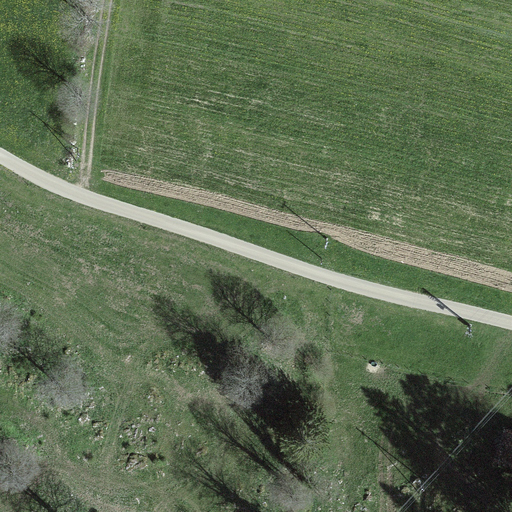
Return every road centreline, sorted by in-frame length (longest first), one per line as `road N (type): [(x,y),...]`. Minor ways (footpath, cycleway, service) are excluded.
road 1 (unclassified): [(511,326),(83,203),(0,156)]
road 2 (track): [(83,203),(110,0)]
